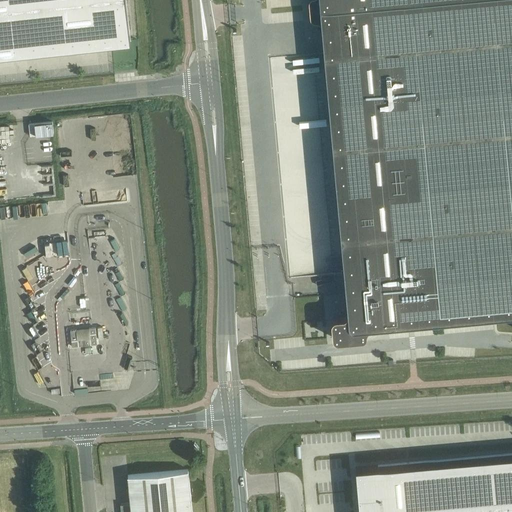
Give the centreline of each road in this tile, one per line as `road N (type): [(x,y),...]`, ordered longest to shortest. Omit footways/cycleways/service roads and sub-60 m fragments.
road 1 (unclassified): [(232,419),(511,400)]
road 2 (unclassified): [(0,104),(203,83)]
road 3 (unclassified): [(215,148),(226,341)]
road 4 (tertiary): [(83,429),(232,419)]
